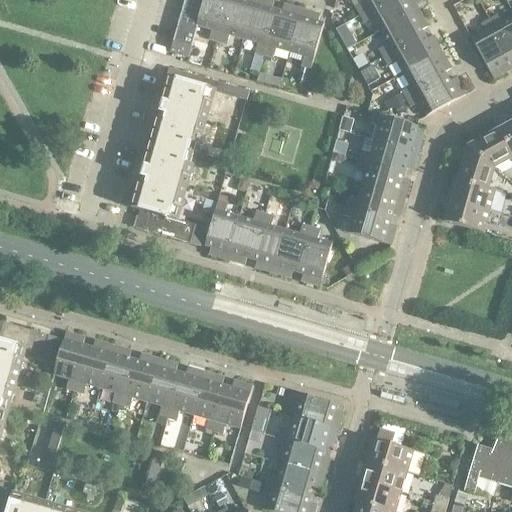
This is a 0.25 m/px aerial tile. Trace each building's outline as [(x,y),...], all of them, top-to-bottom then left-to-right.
[(185,0),(179,20),(170,53),(189,58),(198,26),(205,0),(185,0)] [(205,0),(198,26),(212,30),(209,40),(217,42),(229,0),(205,0)] [(229,0),(217,42),(226,45),(229,35),(244,39),(255,0),(229,0)] [(274,2),(265,0),(255,0),(244,39),(258,43),(255,54),(264,56),(277,11),(272,9),(274,2)] [(355,8),(360,16),(389,0),(363,0),(365,3),(355,8)] [(389,0),(360,16),(364,24),(374,19),(381,32),(419,12),(412,0),(389,0)] [(282,12),(277,11),(264,56),(273,59),(276,48),(290,53),(302,10),(284,5),(282,12)] [(320,15),(302,10),(290,53),(304,57),(301,67),(311,70),(324,24),(318,23),(320,15)] [(428,28),(419,12),(381,32),(388,45),(378,50),(383,58),(423,37),(421,32),(428,28)] [(497,16),(489,20),(511,61),(511,60),(511,20),(503,26),(497,16)] [(511,61),(489,20),(481,25),(487,35),(473,42),(494,80),(511,71),(507,64),(511,61)] [(352,36),(343,41),(348,49),(356,44),(352,36)] [(426,41),(423,37),(383,58),(387,67),(397,62),(404,74),(442,53),(433,37),(426,41)] [(451,70),(442,53),(404,74),(411,87),(402,93),(406,101),(446,79),(444,74),(451,70)] [(363,54),(354,59),(360,69),(369,64),(363,54)] [(371,65),(361,71),(368,84),(379,78),(371,65)] [(301,67),(297,81),(307,84),(311,70),(301,67)] [(179,73),(169,70),(166,78),(168,79),(176,81),(179,73)] [(189,76),(179,73),(176,81),(186,84),(189,76)] [(199,79),(189,76),(186,84),(196,87),(199,79)] [(207,90),(196,87),(186,84),(176,81),(168,79),(161,101),(157,100),(156,101),(157,102),(154,112),(153,111),(153,112),(159,114),(162,104),(173,107),(169,121),(166,120),(165,122),(156,120),(150,144),(196,157),(196,156),(190,154),(192,145),(199,147),(212,102),(205,100),(207,92),(214,93),(215,92),(207,90)] [(209,82),(199,79),(196,87),(207,90),(209,82)] [(449,83),(446,79),(406,101),(411,109),(420,103),(428,117),(466,96),(456,80),(449,83)] [(219,85),(209,82),(207,90),(215,92),(217,93),(219,85)] [(229,88),(219,85),(217,93),(227,96),(229,88)] [(239,91),(229,88),(227,96),(237,99),(239,91)] [(250,93),(239,91),(237,99),(247,102),(250,93)] [(379,128),(375,142),(418,154),(423,136),(415,133),(417,127),(373,115),(370,125),(379,128)] [(343,119),(340,131),(350,134),(354,122),(343,119)] [(511,119),(496,128),(498,131),(499,131),(511,154),(511,119)] [(511,154),(499,131),(498,131),(468,148),(495,169),(511,159),(511,154)] [(418,154),(375,142),(371,156),(362,153),(359,162),(403,174),(404,169),(413,172),(418,154)] [(196,157),(150,144),(143,166),(138,164),(138,166),(136,176),(135,175),(135,177),(141,178),(144,168),(155,171),(150,185),(147,184),(147,186),(138,184),(131,208),(140,211),(172,221),(177,222),(177,221),(177,220),(171,218),(173,209),(180,211),(193,167),(186,165),(189,157),(195,158),(196,157)] [(336,144),(333,154),(345,157),(348,147),(336,144)] [(495,169),(468,148),(458,181),(489,190),(489,189),(495,169)] [(403,174),(359,162),(357,171),(366,173),(362,187),(405,200),(410,182),(401,179),(403,174)] [(448,201),(490,212),(501,215),(507,194),(489,189),(489,190),(458,181),(454,180),(448,201)] [(405,200),(362,187),(358,201),(348,199),(346,208),(390,220),(391,215),(400,218),(405,200)] [(206,200),(202,213),(214,216),(217,203),(206,200)] [(490,212),(448,201),(442,222),(483,233),(490,212)] [(218,202),(210,230),(206,246),(211,247),(209,256),(227,261),(239,219),(224,215),(227,205),(218,202)] [(390,220),(346,208),(343,217),(353,219),(349,234),(391,246),(397,228),(388,225),(390,220)] [(172,221),(140,211),(135,229),(167,238),(172,221)] [(253,223),(239,219),(227,261),(245,266),(247,258),(252,259),(265,215),(256,212),(253,223)] [(274,218),(265,215),(252,259),(258,260),(255,269),(273,274),(285,232),(271,228),(274,218)] [(177,222),(172,221),(167,238),(199,247),(205,229),(177,221),(177,222)] [(299,236),(285,232),(273,274),(291,279),(294,271),(299,272),(311,228),(302,226),(299,236)] [(320,231),(311,228),(299,272),(304,274),(301,282),(320,287),(332,246),(317,241),(320,231)] [(353,265),(343,271),(347,277),(357,271),(353,265)] [(0,322),(0,342),(22,348),(27,330),(0,322)] [(59,340),(27,330),(22,348),(27,350),(54,358),(59,340)] [(85,339),(66,333),(54,375),(69,379),(66,390),(75,392),(87,348),(82,347),(85,339)] [(0,411),(1,412),(4,402),(10,404),(23,360),(17,357),(19,349),(27,351),(27,350),(22,348),(0,342),(0,411)] [(93,350),(87,348),(75,392),(84,395),(87,384),(101,388),(113,347),(95,342),(93,350)] [(131,352),(113,347),(101,388),(115,392),(112,403),(122,405),(134,362),(129,361),(131,352)] [(139,364),(134,362),(122,405),(131,408),(134,398),(148,402),(160,360),(142,355),(139,364)] [(178,366),(160,360),(148,402),(162,406),(159,416),(168,419),(181,376),(175,374),(178,366)] [(46,369),(43,379),(49,381),(52,371),(46,369)] [(186,377),(181,376),(168,419),(177,421),(180,411),(194,415),(206,374),(188,369),(186,377)] [(224,379),(206,374),(194,415),(208,419),(205,430),(214,432),(226,389),(221,388),(224,379)] [(232,391),(226,389),(214,432),(223,435),(226,425),(241,429),(253,388),(234,382),(232,391)] [(278,389),(276,395),(283,397),(285,391),(278,389)] [(301,405),(296,419),(338,431),(343,413),(335,410),(336,405),(293,392),(290,402),(301,405)] [(35,394),(32,404),(43,407),(45,397),(35,394)] [(258,408),(251,431),(253,432),(262,435),(264,436),(272,412),(258,408)] [(338,431),(296,419),(292,433),(282,430),(279,439),(323,452),(324,446),(333,449),(338,431)] [(56,424),(53,434),(62,437),(65,426),(56,424)] [(395,435),(380,431),(377,442),(372,440),(366,461),(408,473),(419,477),(425,456),(392,446),(395,435)] [(253,432),(250,441),(259,444),(262,435),(253,432)] [(62,437),(53,434),(50,444),(59,447),(62,437)] [(511,441),(498,437),(494,450),(478,446),(465,489),(475,492),(479,479),(498,485),(511,441)] [(323,452),(279,439),(277,448),(287,451),(283,465),(325,477),(330,459),(321,457),(323,452)] [(511,440),(511,441),(498,485),(511,488),(511,440)] [(59,447),(50,444),(47,455),(56,457),(59,447)] [(164,455),(156,452),(153,462),(161,465),(164,455)] [(56,457),(47,455),(44,465),(53,467),(56,457)] [(408,473),(366,461),(360,482),(401,494),(408,473)] [(161,465),(153,462),(150,472),(158,475),(161,465)] [(325,477),(283,465),(279,479),(268,476),(266,485),(310,498),(311,493),(319,495),(325,477)] [(158,475),(150,472),(147,482),(156,485),(158,475)] [(241,478),(238,487),(262,494),(264,486),(241,478)] [(156,485),(147,482),(144,493),(153,495),(156,485)] [(396,511),(401,494),(360,482),(354,503),(358,505),(358,504),(385,511),(396,511)] [(310,498),(266,485),(263,494),(274,497),(269,511),(314,511),(316,505),(308,503),(310,498)] [(205,487),(187,497),(192,506),(210,496),(205,487)] [(458,493),(455,504),(463,507),(467,495),(458,493)] [(14,494),(13,494),(7,511),(67,511),(23,498),(21,505),(12,502),(14,496),(13,495),(14,494)] [(225,494),(217,499),(221,507),(230,502),(225,494)] [(436,496),(434,505),(447,508),(449,500),(436,496)] [(117,501),(113,511),(122,511),(125,503),(117,501)]
